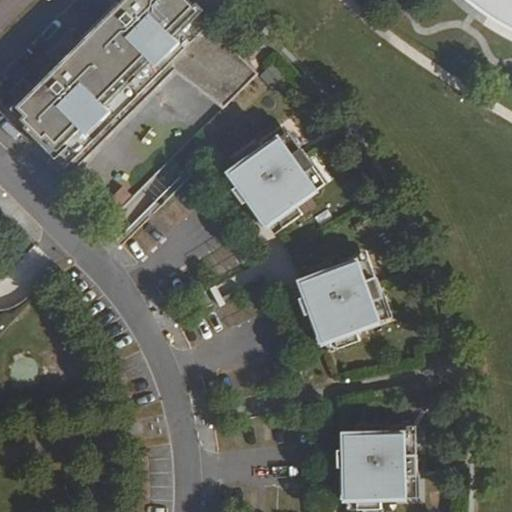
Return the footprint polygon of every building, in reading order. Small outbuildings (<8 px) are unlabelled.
[(35,128),(31,133),(70,172),(82,160),(85,163),(94,154),(90,150),(102,134),(108,140),(117,131),(110,124),(136,85),(128,78),(155,50),(225,106),(258,73),(184,0),(128,0),(122,7),(128,12),(121,19),(139,37),(134,42),(106,14),(99,21),(107,28),(91,45),(83,37),(56,65),(60,68),(53,75),(59,81),(53,88),(65,100),(60,105),(37,83),(14,107),(35,128)] [(120,0),(106,14),(134,42),(139,37),(121,19),(128,12),(122,7),(128,0),(120,0)] [(511,0),(474,0),(487,11),(489,12),(491,14),(511,23),(511,0)] [(99,21),(83,37),(91,45),(107,28),(99,21)] [(110,124),(117,131),(179,69),(155,50),(128,78),(136,85),(110,124)] [(56,65),(37,83),(60,105),(65,100),(53,88),(59,81),(53,75),(60,68),(56,65)] [(297,152),(283,135),(260,152),(253,143),(235,157),(241,166),(228,175),(237,187),(235,188),(245,203),(247,202),(266,227),(279,218),(285,227),(304,213),(297,204),(321,187),(309,169),(315,164),(303,147),(297,152)] [(371,279),(363,258),(336,269),(332,259),(310,266),(314,277),(300,283),(305,296),(302,297),(308,314),(310,313),(322,343),(336,337),(340,347),(362,339),(358,329),(386,319),(378,298),(386,295),(379,276),(371,279)] [(412,454),(411,432),(382,432),(382,421),(359,422),(359,433),(343,433),(343,448),(341,448),(341,466),(344,466),(344,497),(360,497),(360,508),(384,508),(383,496),(413,496),(413,474),(421,473),(421,453),(412,454)]
